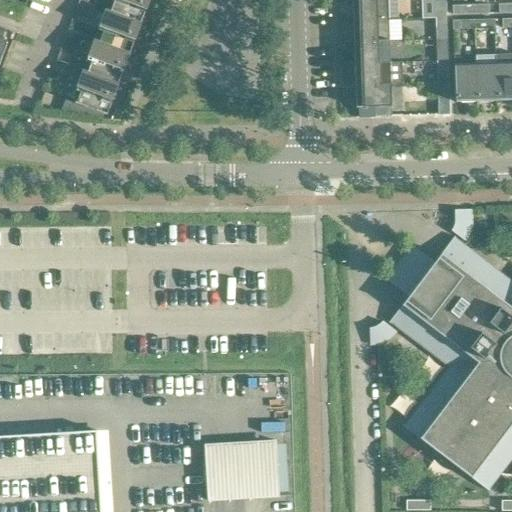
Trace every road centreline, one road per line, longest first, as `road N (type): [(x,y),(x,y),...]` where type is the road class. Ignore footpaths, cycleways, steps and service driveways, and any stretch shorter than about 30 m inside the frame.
road 1 (residential): [(301,173),(511,165)]
road 2 (residential): [(301,173),(296,0)]
road 3 (residential): [(301,173),(139,175)]
road 4 (residential): [(139,175),(0,151)]
road 5 (residential): [(0,176),(139,175)]
